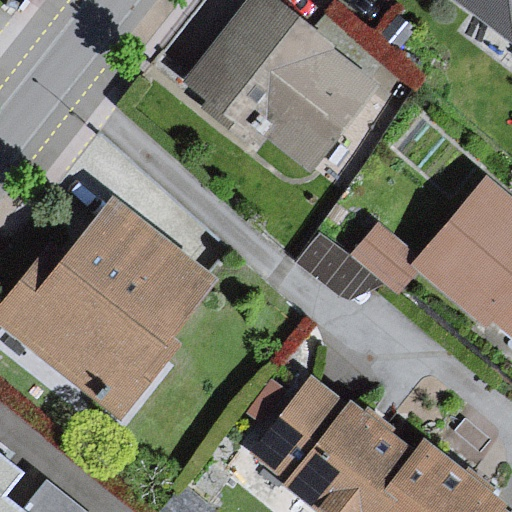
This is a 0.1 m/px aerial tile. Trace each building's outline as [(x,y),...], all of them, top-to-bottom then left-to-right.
[(307,161),(369,81),(328,49),(332,44),(274,0),(249,0),(188,78),(209,94),(201,104),(254,144),(265,129),(307,161)] [(511,0),(464,0),(511,36),(511,0)] [(355,251),(397,288),(421,261),(484,317),(491,310),(511,327),(511,202),(487,181),(418,259),(379,225),(355,251)] [(52,246),(0,312),(0,316),(120,409),(171,344),(159,335),(208,273),(113,200),(67,258),(52,246)] [(369,511),(416,452),(348,400),(344,405),(307,377),(251,449),(333,511),(369,511)] [(424,441),(416,452),(369,511),(502,511),(498,509),(504,502),(424,441)]
